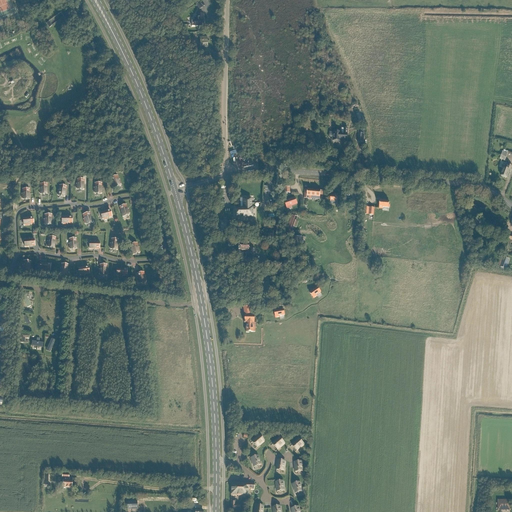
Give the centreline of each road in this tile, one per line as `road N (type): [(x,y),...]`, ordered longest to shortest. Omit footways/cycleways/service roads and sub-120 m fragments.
road 1 (residential): [(16,254),(127,262),(164,250),(143,197),(24,208),(14,232)]
road 2 (secondary): [(215,511),(207,335),(176,195)]
road 3 (tertiary): [(511,207),(473,185),(268,169),(226,175)]
road 4 (secondary): [(173,188),(140,91),(94,0)]
road 5 (track): [(0,290),(201,303)]
road 6 (unclassified): [(226,175),(224,0)]
road 7 (track): [(94,480),(216,488)]
